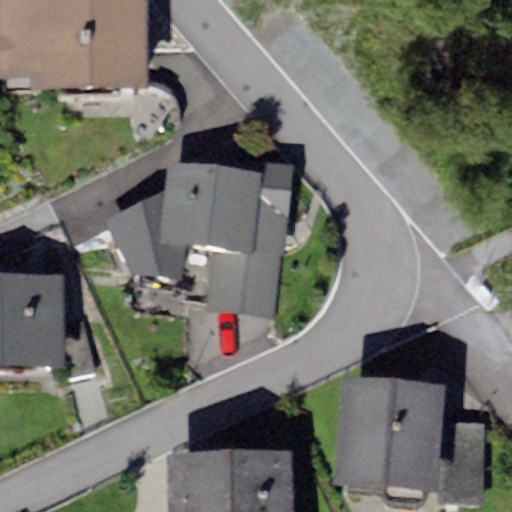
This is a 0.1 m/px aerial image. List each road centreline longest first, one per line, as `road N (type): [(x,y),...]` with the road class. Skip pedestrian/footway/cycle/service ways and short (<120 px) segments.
road 1 (residential): [(0,504),(428,283)]
road 2 (residential): [(187,0),(359,212),(428,283)]
road 3 (residential): [(428,283),(511,396)]
